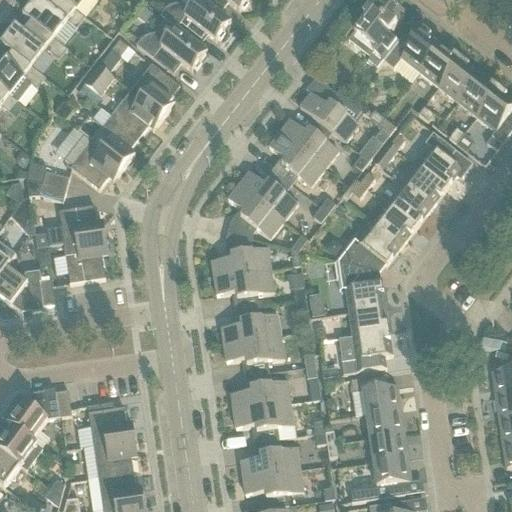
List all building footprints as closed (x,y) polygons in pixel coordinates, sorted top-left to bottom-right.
[(76,33),(85,21),(58,0),(56,0),(61,3),(53,12),(37,0),(23,18),(67,53),(53,42),(67,25),(76,33)] [(93,0),(98,4),(101,0),(58,0),(85,21),(76,13),(86,0),(93,0)] [(222,36),(231,25),(198,0),(199,1),(190,13),(187,10),(185,9),(182,8),(180,7),(177,7),(174,7),(171,8),(169,9),(167,10),(165,12),(160,18),(176,31),(207,55),(192,44),(201,33),(215,45),(218,42),(220,43),(224,37),(222,36)] [(246,5),(250,0),(198,0),(231,25),(216,13),(224,3),(239,14),(241,11),(243,13),(248,7),(246,5)] [(354,35),(348,43),(370,60),(367,64),(377,72),(383,64),(400,42),(400,41),(397,44),(389,38),(404,18),(382,0),(361,26),(355,35),(354,35)] [(58,65),(67,53),(23,18),(23,19),(38,31),(31,41),(15,28),(1,47),(45,82),(31,71),(45,54),(58,65)] [(352,19),(339,35),(344,40),(351,32),(355,35),(361,26),(352,19)] [(140,44),(136,49),(169,74),(177,63),(192,75),(194,72),(196,73),(201,68),(199,66),(207,55),(176,31),(166,43),(163,40),(162,39),(161,39),(160,38),(158,38),(157,37),(155,37),(154,37),(153,37),(151,37),(150,37),(149,38),(147,38),(146,39),(145,39),(144,40),(143,41),(142,42),(141,43),(140,44)] [(419,78),(443,48),(423,32),(410,49),(400,42),(383,64),(393,71),(399,63),(419,78)] [(127,66),(135,56),(120,44),(99,70),(109,78),(122,62),(127,66)] [(36,93),(45,82),(1,47),(0,47),(16,60),(9,69),(0,61),(0,91),(18,106),(20,108),(33,91),(36,93)] [(438,92),(461,62),(443,48),(419,78),(438,92)] [(457,107),(480,77),(461,62),(438,92),(457,107)] [(180,90),(164,78),(152,68),(131,95),(164,120),(171,112),(166,108),(180,90)] [(109,78),(99,70),(84,88),(100,101),(115,82),(109,78)] [(476,121),(499,92),(480,77),(457,107),(476,121)] [(9,118),(18,106),(0,91),(0,138),(1,139),(1,138),(0,137),(0,110),(9,118)] [(511,128),(506,123),(511,115),(511,101),(499,92),(476,121),(495,136),(492,139),(492,140),(486,147),(496,155),(511,134),(511,128)] [(311,97),(300,111),(316,124),(333,138),(346,148),(360,129),(357,127),(364,118),(353,110),(349,106),(333,94),(327,103),(330,106),(327,110),(311,97)] [(157,129),(164,120),(131,95),(111,120),(139,142),(153,125),(157,129)] [(64,125),(74,113),(64,105),(54,118),(64,125)] [(429,126),(435,119),(425,110),(419,117),(429,126)] [(379,129),(384,122),(375,115),(369,122),(379,129)] [(126,159),(139,142),(111,120),(102,132),(88,121),(77,135),(91,146),(124,171),(131,163),(126,159)] [(390,138),(396,131),(384,122),(379,129),(382,132),(390,138)] [(290,124),(279,138),(326,174),(340,156),(327,146),(333,138),(316,124),(309,132),(306,136),(290,124)] [(382,132),(375,142),(382,148),(390,138),(382,132)] [(456,147),(464,137),(457,132),(449,142),(456,147)] [(124,171),(91,146),(77,135),(81,139),(63,162),(72,169),(70,171),(99,194),(113,176),(118,180),(124,171)] [(456,154),(440,142),(433,136),(424,146),(430,151),(416,170),(446,193),(461,174),(448,164),(456,154)] [(467,155),(475,146),(464,137),(456,147),(467,155)] [(312,192),(326,174),(279,138),(269,151),(281,161),(278,165),(312,192)] [(397,155),(405,145),(397,139),(390,149),(397,155)] [(390,149),(382,159),(390,164),(397,155),(390,149)] [(361,159),(354,169),(362,175),(369,166),(361,159)] [(31,166),(26,183),(42,188),(65,194),(69,181),(45,175),(46,170),(31,166)] [(431,212),(446,193),(416,170),(401,188),(431,212)] [(269,184),(265,189),(249,176),(238,190),(284,226),(298,207),(269,184)] [(361,185),(360,187),(367,192),(375,182),(368,176),(361,185)] [(26,183),(26,186),(28,201),(39,200),(62,206),(65,194),(42,188),(26,183)] [(360,187),(352,197),(359,202),(367,192),(360,187)] [(23,203),(21,188),(13,189),(6,197),(20,207),(23,203)] [(417,231),(431,212),(401,188),(386,207),(417,231)] [(270,244),(284,226),(238,190),(228,203),(244,216),(240,220),(270,244)] [(328,218),(336,207),(328,201),(320,212),(328,218)] [(29,240),(35,235),(29,202),(23,203),(20,207),(10,220),(29,240)] [(402,250),(417,231),(386,207),(371,226),(402,250)] [(62,231),(46,234),(48,251),(64,248),(105,242),(104,231),(98,232),(95,210),(59,215),(62,231)] [(321,227),(328,218),(320,212),(313,221),(321,227)] [(387,269),(402,250),(371,226),(356,244),(355,244),(338,266),(377,276),(384,268),(387,269)] [(299,255),(307,245),(301,240),(290,253),(291,253),(298,256),(299,256),(299,255)] [(66,259),(54,261),(56,279),(68,277),(70,288),(105,283),(101,254),(107,253),(105,242),(64,248),(66,259)] [(0,278),(9,266),(15,258),(0,246),(0,278)] [(214,283),(271,274),(267,252),(231,257),(232,262),(211,265),(214,283)] [(299,256),(298,256),(291,253),(292,271),(301,270),(299,256)] [(7,272),(10,267),(9,266),(0,278),(0,302),(11,310),(12,308),(22,316),(31,315),(31,316),(44,314),(43,311),(39,286),(41,285),(40,274),(26,276),(22,283),(7,272)] [(379,287),(377,276),(338,266),(337,266),(342,293),(345,292),(349,317),(386,311),(382,287),(379,287)] [(237,302),(274,297),(271,274),(214,283),(216,300),(237,297),(237,302)] [(56,309),(53,291),(52,284),(41,285),(39,286),(43,311),(56,309)] [(295,305),(306,303),(304,292),(294,294),(295,305)] [(297,316),(307,315),(306,303),(295,305),(297,316)] [(323,309),(311,311),(312,322),(324,320),(323,309)] [(349,317),(352,340),(389,335),(386,311),(349,317)] [(224,349),(281,341),(277,318),(241,324),(241,329),(221,332),(224,349)] [(317,344),(326,343),(325,331),(316,332),(317,344)] [(344,379),(367,375),(386,372),(385,361),(393,359),(389,335),(352,340),(356,364),(342,366),(344,379)] [(247,369),(284,364),(281,341),(224,349),(226,366),(246,364),(247,369)] [(278,375),(315,370),(313,359),(303,360),(305,371),(278,375)] [(305,372),(278,375),(279,382),(307,378),(308,383),(317,381),(315,370),(305,372)] [(511,372),(492,376),(496,400),(511,397),(511,372)] [(397,389),(389,391),(387,379),(350,384),(352,397),(363,395),(367,419),(401,414),(397,389)] [(233,415),(290,407),(287,385),(250,390),(251,396),(231,399),(233,415)] [(59,421),(56,396),(55,393),(43,395),(43,396),(33,397),(26,407),(25,406),(8,428),(37,450),(38,449),(32,444),(48,423),(59,421)] [(72,419),(71,413),(68,395),(56,396),(59,421),(72,419)] [(511,422),(511,397),(496,400),(499,424),(511,422)] [(113,407),(88,411),(93,450),(135,444),(133,433),(132,426),(126,427),(124,412),(113,413),(113,407)] [(257,435),(293,430),(290,407),(233,415),(236,433),(256,430),(257,435)] [(370,443),(404,438),(401,414),(367,419),(370,443)] [(503,447),(511,446),(511,422),(499,424),(503,447)] [(315,438),(325,437),(323,425),(313,426),(315,438)] [(12,433),(0,449),(0,454),(21,470),(28,475),(44,454),(37,450),(8,428),(8,429),(12,433)] [(327,449),(335,448),(334,435),(325,437),(327,449)] [(316,450),(327,449),(325,437),(315,438),(316,450)] [(374,466),(408,461),(404,438),(370,443),(374,466)] [(130,456),(136,455),(135,444),(93,450),(98,482),(134,477),(130,456)] [(511,446),(503,447),(506,472),(511,471),(511,446)] [(328,461),(337,460),(335,448),(327,449),(328,461)] [(243,482),(300,474),(297,452),(260,457),(261,462),(241,465),(243,482)] [(0,487),(5,491),(21,470),(0,454),(0,487)] [(408,461),(374,466),(378,490),(350,494),(352,507),(405,499),(403,487),(411,486),(408,461)] [(267,502),(303,497),(300,474),(243,482),(246,500),(266,497),(267,502)] [(143,497),(137,498),(134,477),(98,482),(102,511),(116,511),(144,508),(143,497)] [(62,501),(65,489),(57,483),(50,492),(62,501)] [(58,511),(62,501),(50,492),(44,501),(58,511)] [(325,505),(335,504),(333,492),(323,493),(325,505)] [(68,504),(66,511),(79,511),(78,502),(68,504)]
